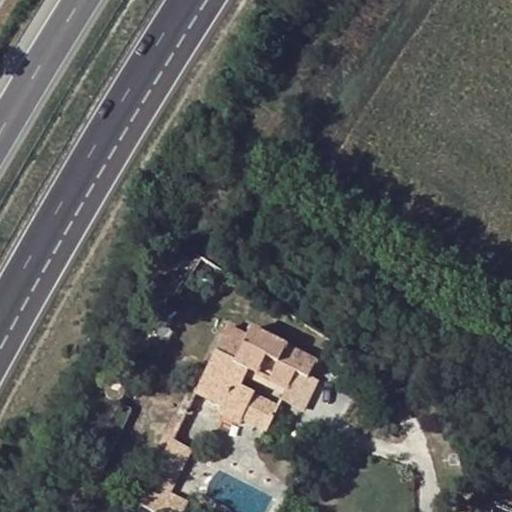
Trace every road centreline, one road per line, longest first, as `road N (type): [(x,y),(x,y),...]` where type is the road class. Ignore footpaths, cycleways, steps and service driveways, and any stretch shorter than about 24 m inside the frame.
road 1 (motorway): [(0,338),(201,0)]
road 2 (motorway): [(81,0),(0,133)]
